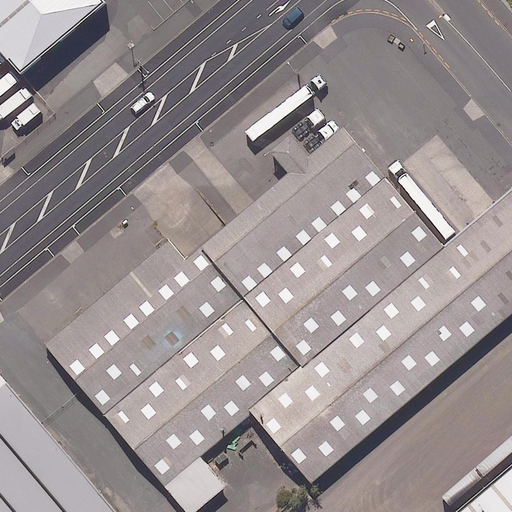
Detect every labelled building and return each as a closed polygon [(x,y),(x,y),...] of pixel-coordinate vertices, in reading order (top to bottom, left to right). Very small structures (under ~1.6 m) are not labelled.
[(0,0),(0,48),(26,79),(109,8),(102,0),(0,0)] [(238,296),(382,174),(344,129),(311,157),(291,133),(272,149),(292,173),(200,251),(238,296)] [(382,174),(238,296),(301,370),(445,247),(382,174)] [(301,370),(253,410),(315,481),(511,313),(511,189),(445,247),(301,370)] [(102,412),(238,296),(200,251),(188,262),(168,239),(45,344),(102,412)] [(238,296),(102,412),(187,511),(194,511),(226,485),(200,455),(253,410),(301,370),(238,296)] [(117,511),(8,384),(0,390),(0,511),(117,511)] [(511,511),(511,466),(460,510),(462,511),(511,511)]
